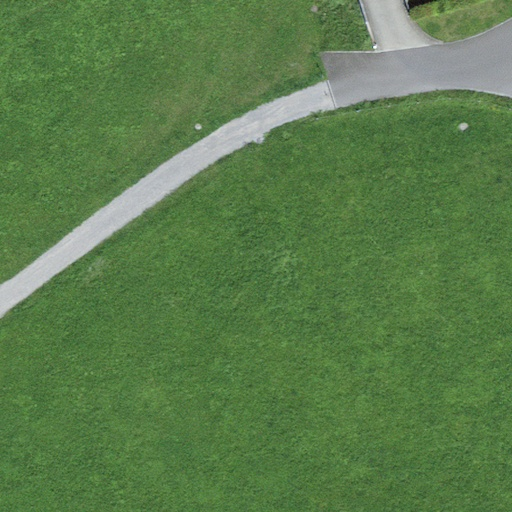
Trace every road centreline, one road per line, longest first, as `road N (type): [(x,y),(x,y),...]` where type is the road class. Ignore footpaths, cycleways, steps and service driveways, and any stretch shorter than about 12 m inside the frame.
road 1 (track): [(0,302),(246,134),(327,97)]
road 2 (residential): [(327,97),(498,66),(511,53)]
